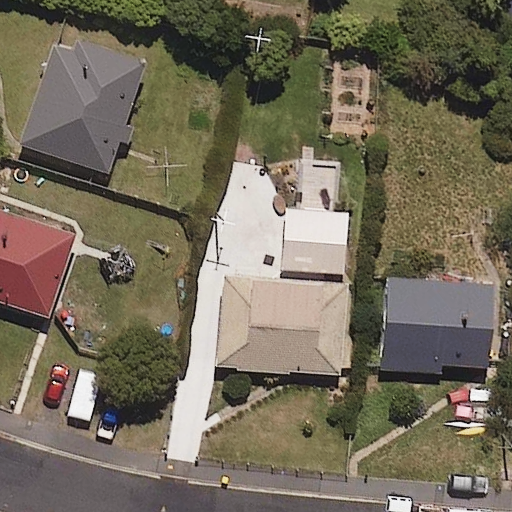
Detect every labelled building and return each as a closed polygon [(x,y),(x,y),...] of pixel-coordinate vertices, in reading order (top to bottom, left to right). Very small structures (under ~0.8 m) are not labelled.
[(137,50),(46,23),(11,137),(103,165),(137,50)] [(277,266),(338,269),(340,205),(279,203),(277,266)] [(68,227),(0,204),(0,296),(41,310),(68,227)] [(338,269),(277,266),(212,264),(208,363),(334,368),(338,269)] [(486,272),(376,269),(373,362),(483,365),(486,272)]
